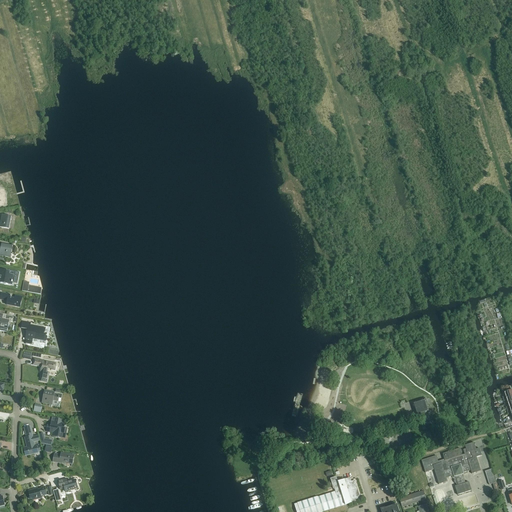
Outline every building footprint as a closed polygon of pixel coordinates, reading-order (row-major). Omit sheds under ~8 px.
[(0,210),(9,208),(8,205),(9,205),(8,204),(6,197),(0,198),(0,210)] [(2,215),(0,226),(0,227),(9,229),(11,217),(2,215)] [(13,246),(1,243),(0,251),(0,255),(10,258),(13,246)] [(0,283),(12,285),(13,275),(9,274),(9,271),(0,269),(0,275),(2,276),(0,283)] [(7,305),(13,306),(20,308),(21,305),(22,297),(15,296),(15,299),(11,298),(11,295),(1,293),(0,299),(7,301),(7,305)] [(0,318),(0,330),(7,332),(9,321),(12,322),(13,317),(6,316),(6,320),(0,318)] [(44,333),(45,328),(30,326),(31,323),(23,321),(21,328),(27,330),(25,340),(26,340),(26,344),(31,345),(32,339),(45,341),(47,333),(44,333)] [(59,350),(48,348),(47,356),(58,357),(59,350)] [(41,360),(34,358),(33,364),(41,366),(40,372),(42,372),(41,381),(47,382),(49,374),(47,373),(48,368),(52,369),(52,370),(56,371),(57,366),(56,366),(56,364),(41,361),(41,360)] [(503,399),(511,395),(511,390),(510,388),(507,389),(508,391),(504,393),(505,396),(502,397),(503,399)] [(53,400),(58,401),(61,401),(62,395),(59,394),(59,395),(54,394),(54,392),(45,391),(42,403),(52,405),(53,400)] [(511,401),(511,395),(503,399),(504,401),(507,400),(508,403),(511,401)] [(425,398),(411,403),(416,416),(429,412),(425,398)] [(42,406),(35,404),(34,411),(41,413),(42,406)] [(53,432),(52,436),(60,437),(61,433),(66,434),(67,428),(65,428),(65,426),(65,424),(61,423),(61,420),(55,419),(55,422),(52,422),(51,425),(48,424),(47,431),(53,432)] [(39,445),(36,446),(36,445),(35,445),(34,442),(40,441),(38,435),(33,436),(32,436),(25,438),(27,447),(24,448),(26,455),(38,452),(37,451),(40,451),(39,445)] [(472,474),(480,471),(476,457),(482,456),(479,448),(476,449),(474,443),(465,445),(466,449),(463,450),(464,455),(463,454),(462,455),(460,448),(442,454),(444,460),(438,462),(436,456),(421,460),(425,473),(434,470),(439,484),(447,482),(446,478),(451,477),(452,478),(454,479),(454,481),(454,483),(456,484),(456,486),(455,486),(457,495),(471,491),(469,482),(465,483),(463,475),(464,474),(463,473),(471,470),(472,474)] [(62,462),(72,464),(74,456),(62,453),(61,455),(55,454),(53,462),(62,464),(62,462)] [(486,473),(488,485),(494,484),(491,471),(486,473)] [(335,489),(335,491),(297,503),(294,504),(296,511),(322,511),(361,500),(355,481),(349,483),(348,479),(344,480),(338,482),(337,479),(336,477),(330,479),(333,489),(335,489)] [(60,490),(65,488),(65,492),(77,488),(75,480),(65,483),(64,479),(58,481),(60,490)] [(32,501),(42,498),(41,496),(47,495),(45,487),(41,488),(41,489),(38,490),(37,489),(28,491),(30,496),(31,496),(32,501)]
